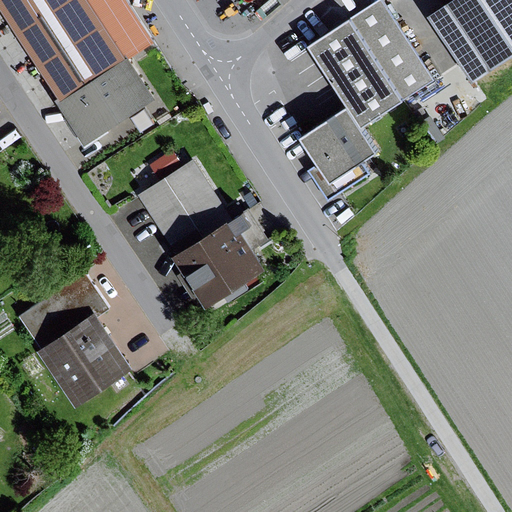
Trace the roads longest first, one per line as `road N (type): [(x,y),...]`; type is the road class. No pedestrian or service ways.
road 1 (track): [(218,74),(495,511)]
road 2 (residential): [(0,76),(156,308)]
